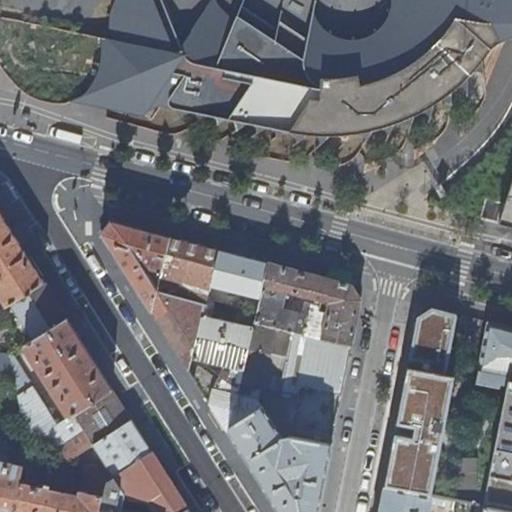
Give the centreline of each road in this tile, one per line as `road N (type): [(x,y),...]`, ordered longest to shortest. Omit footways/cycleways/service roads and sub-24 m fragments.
road 1 (residential): [(6,155),(233,511)]
road 2 (residential): [(6,155),(398,256)]
road 3 (residential): [(346,511),(398,256)]
